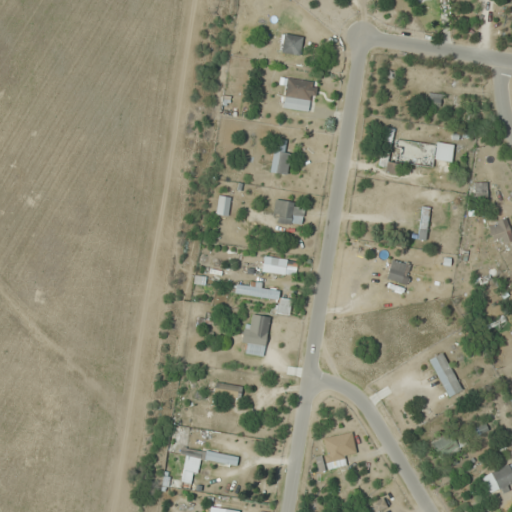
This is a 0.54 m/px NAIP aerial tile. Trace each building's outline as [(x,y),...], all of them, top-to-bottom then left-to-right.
[(302,36),(284,33),(280,51),(298,55),(302,36)] [(311,111),(316,83),(285,77),(280,106),(311,111)] [(439,94),(428,93),(428,102),(439,103),(439,94)] [(410,114),(410,101),(401,100),(400,114),(410,114)] [(385,160),(394,130),(387,128),(376,166),(396,172),(398,164),(385,160)] [(285,143),(281,140),(266,165),(281,174),(293,155),(282,149),(285,143)] [(451,161),(452,143),(435,141),(433,159),(451,161)] [(227,216),(229,196),(217,195),(215,214),(227,216)] [(302,202),(273,201),(272,223),(302,223),(302,202)] [(425,238),(426,207),(420,207),(418,238),(425,238)] [(510,244),(510,221),(490,221),(490,244),(510,244)] [(285,273),(285,258),(263,258),(263,273),(285,273)] [(385,277),(405,284),(411,265),(391,258),(385,277)] [(288,314),(290,299),(277,297),(278,289),(235,283),(233,294),(278,300),(276,312),(288,314)] [(244,352),(261,356),(269,317),(246,312),(240,342),(246,343),(244,352)] [(447,396),(461,389),(442,351),(427,359),(447,396)] [(240,386),(215,381),(212,394),(238,399),(240,386)] [(429,442),(439,459),(466,444),(456,426),(429,442)] [(198,472),(201,449),(180,446),(179,455),(186,456),(184,470),(198,472)] [(319,471),(346,464),(341,446),(314,454),(319,471)] [(203,459),(235,465),(237,456),(205,449),(203,459)] [(511,488),(511,465),(494,466),(494,489),(511,488)]
